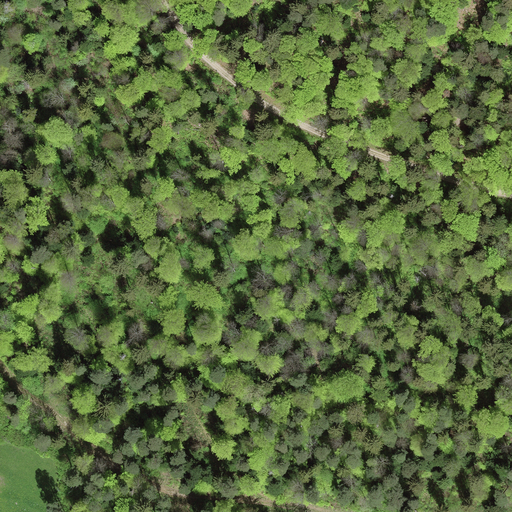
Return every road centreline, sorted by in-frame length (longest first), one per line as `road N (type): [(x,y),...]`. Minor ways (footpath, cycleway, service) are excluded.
road 1 (track): [(511,195),(455,182),(298,122),(199,51),(162,0)]
road 2 (track): [(0,367),(113,463),(162,489),(332,511)]
